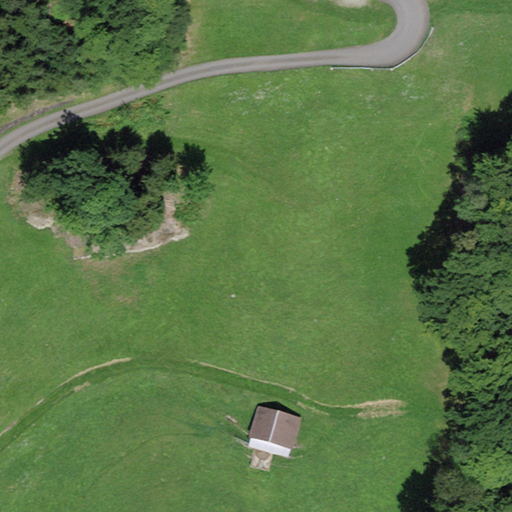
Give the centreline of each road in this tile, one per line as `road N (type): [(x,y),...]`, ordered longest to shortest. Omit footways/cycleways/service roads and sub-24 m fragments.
road 1 (unclassified): [(0,148),(74,113),(203,71),(382,53),(407,38),(409,0)]
road 2 (track): [(0,442),(81,376),(152,362),(273,387),(329,411),(390,410)]
